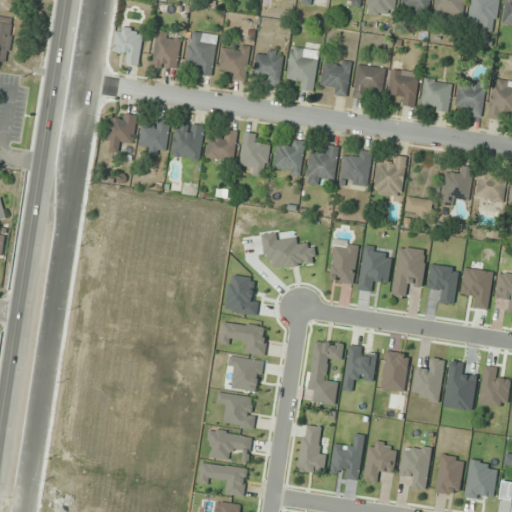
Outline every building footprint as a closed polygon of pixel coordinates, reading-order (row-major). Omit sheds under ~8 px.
[(500,0),(472,0),(469,21),(479,22),(478,31),(495,33),(500,0)] [(0,61),(10,62),(13,17),(0,16),(0,61)] [(145,31),(118,26),(113,51),(124,53),(122,62),(139,65),(145,31)] [(186,62),(197,64),(195,72),(212,76),(220,36),(193,30),(186,62)] [(172,38),(173,32),(157,31),(154,67),(178,69),(181,39),(172,38)] [(224,44),(220,69),(231,71),(230,79),(247,81),(252,49),(224,44)] [(298,79),(297,88),(314,91),(320,51),(293,47),(288,78),(298,79)] [(260,49),(255,73),(268,75),(266,83),(280,86),(285,54),(260,49)] [(330,86),(329,93),(347,97),(354,64),(326,58),(321,84),(330,86)] [(355,98),(371,99),(372,91),(383,92),(386,68),(358,66),(355,98)] [(419,74),(392,71),(389,94),(399,95),(398,105),(415,107),(419,74)] [(422,108),(449,112),(453,83),(426,79),(422,108)] [(507,121),(508,112),(511,112),(511,81),(494,79),(490,118),(507,121)] [(485,116),(485,83),(458,83),(458,106),(466,106),(466,116),(485,116)] [(138,116),(123,114),(122,120),(111,118),(107,151),(121,153),(122,143),(134,145),(138,116)] [(143,126),(140,150),(166,154),(171,122),(158,119),(157,128),(143,126)] [(205,126),(177,123),(173,158),(201,161),(205,126)] [(207,159),(234,162),(238,132),(225,130),(224,137),(210,136),(207,159)] [(266,174),(272,147),(257,143),(259,136),(246,133),(238,168),(266,174)] [(307,143),(289,139),(287,148),(279,146),(273,169),(299,176),(307,143)] [(310,152),(307,184),(325,186),(326,179),(335,180),(338,147),(324,146),(323,153),(310,152)] [(373,153),(357,150),(355,158),(346,157),(341,184),(367,188),(373,153)] [(390,164),(379,162),(373,194),(402,199),(409,158),(392,154),(390,164)] [(446,172),(441,204),(456,206),(457,198),(470,200),(475,167),(463,165),(462,174),(446,172)] [(480,201),(506,201),(506,173),(480,173),(480,201)] [(434,201),(408,196),(406,212),(431,217),(434,201)] [(322,427),(304,425),(298,470),(324,474),(327,453),(319,452),(322,427)] [(359,480),(365,435),(356,434),(354,447),(335,445),(330,476),(359,480)]
